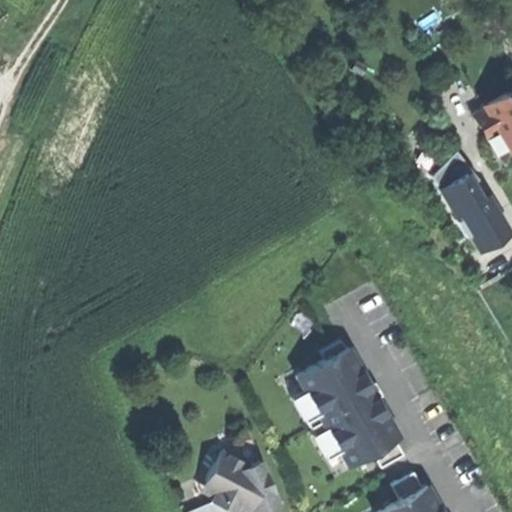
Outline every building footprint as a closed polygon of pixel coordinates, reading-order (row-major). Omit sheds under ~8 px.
[(494,118),(510,146),(511,144),(511,68),(477,89),(494,118)] [(460,150),(428,166),(435,180),(467,165),(460,150)] [(473,247),(505,229),(477,181),(471,184),(461,168),(436,184),(473,247)] [(338,450),(346,464),(371,450),(380,466),(403,453),(395,438),(398,436),(377,397),(383,394),(376,380),(370,384),(348,345),(345,347),(340,338),(319,350),(325,360),(297,375),(305,389),(338,450)] [(325,457),(338,450),(305,389),(291,397),(304,421),(308,419),(311,425),(316,433),(313,435),(325,457)] [(274,501),(257,456),(242,461),(216,446),(196,486),(211,496),(179,509),(180,511),(233,511),(236,508),(242,511),(246,500),(251,511),(274,501)] [(442,511),(427,483),(421,486),(412,470),(390,482),(399,498),(375,511),(442,511)]
